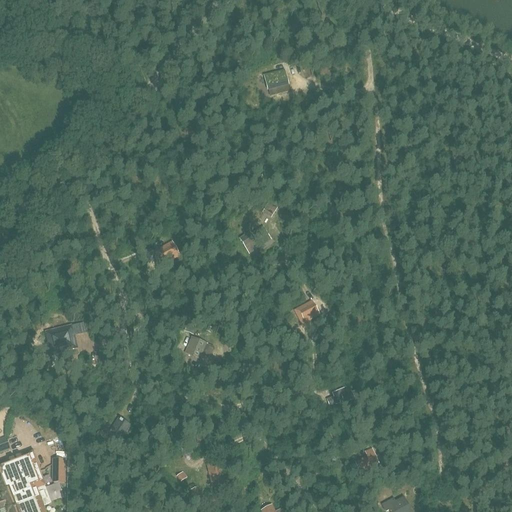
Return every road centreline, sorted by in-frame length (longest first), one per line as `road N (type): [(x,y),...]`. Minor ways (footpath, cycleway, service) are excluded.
road 1 (track): [(369,0),(392,238),(410,359),(433,428),(436,511)]
road 2 (track): [(62,186),(98,228),(136,365),(153,385),(224,404),(276,443),(316,511)]
road 3 (unclassified): [(0,210),(57,191),(218,0)]
road 4 (track): [(511,56),(387,0)]
